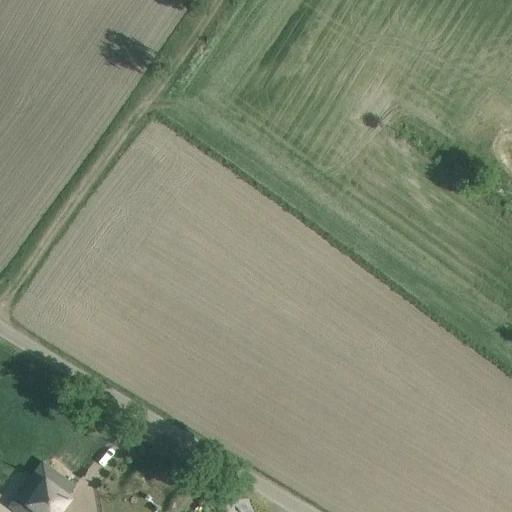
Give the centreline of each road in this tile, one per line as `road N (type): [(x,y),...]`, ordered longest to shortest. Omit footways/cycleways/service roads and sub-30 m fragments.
road 1 (track): [(0,311),(214,0)]
road 2 (unclassified): [(296,511),(0,331)]
